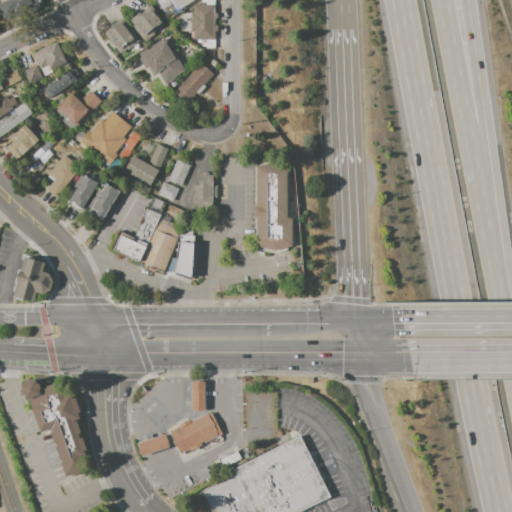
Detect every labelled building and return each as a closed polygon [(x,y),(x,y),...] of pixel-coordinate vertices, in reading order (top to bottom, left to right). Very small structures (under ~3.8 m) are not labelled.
[(4,20),(0,11),(0,3),(7,0),(40,0),(43,6),(36,9),(37,10),(17,19),(15,14),(4,20)] [(156,1),(157,0),(170,0),(174,6),(164,13),(156,1)] [(193,0),(178,10),(171,0),(193,0)] [(215,48),(206,48),(206,46),(202,46),(202,39),(194,39),(193,31),(181,31),(181,13),(191,13),(191,12),(193,12),(193,4),(202,4),(202,0),(215,0),(215,13),(218,13),(218,18),(215,18),(215,25),(218,25),(218,31),(215,31),(215,48)] [(146,42),(128,21),(140,12),(141,14),(151,6),(164,22),(161,24),(162,27),(154,34),(155,35),(146,42)] [(122,55),(105,34),(123,20),(140,42),(129,51),(128,50),(122,55)] [(137,56),(165,39),(185,71),(174,78),(175,80),(166,85),(159,75),(155,78),(149,68),(146,70),(137,56)] [(39,69),(32,54),(55,43),(65,63),(49,71),(47,65),(39,69)] [(214,68),(210,63),(213,60),(218,64),(214,68)] [(175,91),(193,73),(192,72),(193,70),(194,71),(202,63),(214,74),(204,85),(206,86),(199,94),(197,92),(187,103),(175,92),(175,91)] [(30,83),(24,70),(36,64),(42,77),(30,83)] [(11,86),(8,80),(5,82),(1,76),(15,68),(22,80),(11,86)] [(49,98),(43,89),(75,68),(79,73),(75,76),(77,79),(49,98)] [(55,108),(71,92),(79,100),(88,91),(99,103),(70,132),(57,118),(61,114),(55,108)] [(11,97),(16,103),(10,106),(12,108),(0,115),(0,99),(5,96),(8,99),(11,97)] [(23,102),(31,114),(8,129),(9,130),(0,136),(0,121),(14,112),(12,109),(23,102)] [(80,141),(88,131),(90,133),(101,119),(104,122),(113,111),(131,127),(124,136),(126,139),(115,153),(117,155),(109,165),(80,141)] [(37,141),(15,160),(5,148),(11,143),(8,138),(23,125),(37,141)] [(37,172),(27,160),(48,142),(57,152),(51,157),(52,158),(37,172)] [(157,145),(168,150),(157,171),(150,185),(124,172),(131,157),(147,164),(157,145)] [(56,198),(46,190),(54,180),(48,175),(64,156),(80,169),(56,198)] [(177,160),(181,162),(182,159),(188,162),(187,165),(190,166),(181,187),(168,181),(177,160)] [(256,168),(272,164),(286,168),(286,219),(291,220),(291,248),(273,253),(256,248),(256,218),(253,219),(253,210),(255,210),(256,168)] [(203,172),(208,172),(208,175),(212,175),(212,185),(217,185),(217,198),(212,197),(211,208),(198,207),(198,202),(193,202),(193,196),(195,196),(195,185),(199,185),(199,175),(203,175),(203,172)] [(83,210),(75,206),(76,205),(70,201),(67,199),(82,175),(97,184),(99,185),(83,210)] [(173,201),(178,187),(161,182),(157,195),(173,201)] [(104,220),(96,215),(97,214),(92,210),(89,208),(104,184),(119,193),(120,194),(104,220)] [(145,209),(158,215),(136,262),(111,251),(119,233),(132,239),(145,209)] [(159,220),(181,228),(177,239),(164,274),(140,265),(154,231),(155,231),(159,220)] [(184,227),(186,227),(186,231),(193,231),(193,236),(195,237),(194,244),(192,278),(192,280),(176,275),(176,274),(179,243),(180,236),(181,232),(183,232),(184,227)] [(13,297),(24,257),(45,263),(42,273),(48,275),(53,283),(50,291),(43,296),(35,294),(32,303),(13,297)] [(19,383),(36,377),(41,389),(63,381),(67,393),(70,392),(80,419),(77,420),(88,449),(76,453),(82,472),(66,478),(48,429),(39,432),(28,400),(26,401),(19,383)] [(190,382),(204,382),(203,399),(203,411),(189,411),(190,399),(190,382)] [(181,452),(171,433),(207,415),(217,434),(181,452)] [(139,442),(165,434),(169,447),(143,455),(139,442)] [(211,511),(201,490),(235,473),(233,469),(298,436),(329,498),(300,511),(211,511)]
